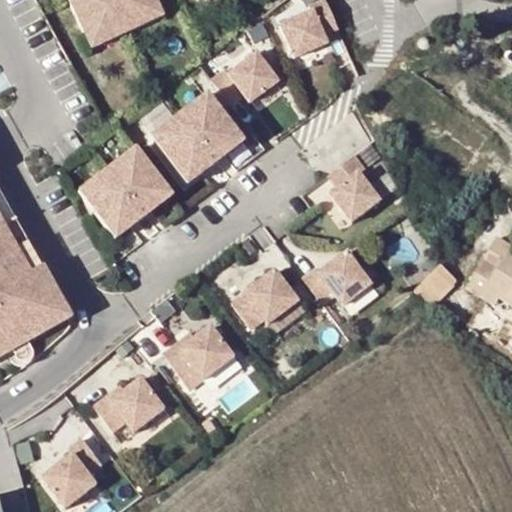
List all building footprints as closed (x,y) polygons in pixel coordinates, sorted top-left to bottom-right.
[(155,0),(70,0),(88,39),(159,7),(155,0)] [(309,12),(278,26),(293,58),(325,44),(322,36),(336,29),(323,0),(307,7),(309,12)] [(159,7),(88,39),(93,50),(164,17),(159,7)] [(223,71),(210,80),(229,105),(243,96),(248,103),(276,82),(255,53),(226,74),(223,71)] [(205,95),(150,137),(187,185),(242,142),(205,95)] [(456,118),(461,109),(450,100),(438,119),(446,124),(431,149),(466,171),(488,138),(483,135),(456,118)] [(488,127),(461,109),(456,118),(483,135),(488,127)] [(495,143),(488,138),(466,171),(473,176),(495,143)] [(135,149),(80,191),(116,239),(172,196),(135,149)] [(339,187),(331,193),(352,221),(381,199),(360,171),(364,168),(354,155),(329,174),(339,187)] [(29,342),(72,317),(0,188),(0,357),(9,352),(14,361),(18,365),(22,366),(26,366),(31,364),(34,360),(36,355),(34,349),(29,342)] [(511,253),(509,252),(511,247),(497,238),(468,284),(482,293),(486,288),(511,304),(511,253)] [(373,283),(349,251),(322,272),(318,267),(305,277),(324,303),(336,293),(345,304),(373,283)] [(416,292),(430,306),(456,280),(442,266),(416,292)] [(277,269),(233,302),(253,327),(265,317),(270,323),(301,300),(277,269)] [(482,293),(468,284),(464,289),(509,318),(511,319),(511,304),(486,288),(482,293)] [(180,342),(166,353),(185,378),(198,368),(207,379),(235,353),(213,324),(183,347),(180,342)] [(111,395),(97,404),(116,431),(129,421),(137,432),(169,408),(144,377),(128,389),(115,399),(111,395)] [(124,384),(111,395),(115,399),(128,389),(124,384)] [(77,452),(47,475),(70,507),(101,483),(93,472),(106,463),(86,437),(73,447),(77,452)]
